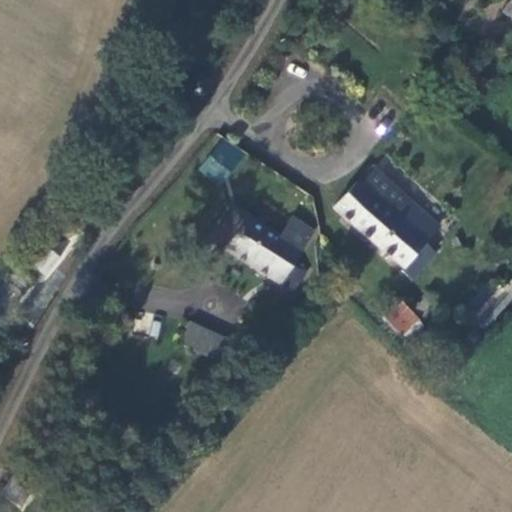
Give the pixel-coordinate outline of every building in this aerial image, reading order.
[(511,0),(509,0),(501,12),(511,18),(511,0)] [(226,136),(207,154),(220,167),(239,149),(226,136)] [(439,227),(453,210),(386,151),(373,166),(371,164),(348,188),(416,248),(413,253),(423,263),(447,235),(439,227)] [(233,231),(300,275),(314,257),(302,248),(312,235),(291,221),(248,193),(241,188),(228,207),(243,217),(233,231)] [(304,202),(291,221),(312,235),(323,217),(304,202)] [(243,217),(228,207),(219,221),(233,231),(243,217)] [(41,246),(25,264),(41,278),(57,260),(41,246)] [(511,280),(511,272),(504,264),(473,298),(485,310),(511,280)] [(433,303),(448,287),(438,278),(424,293),(433,303)] [(511,293),(511,280),(485,310),(492,316),(511,293)] [(429,307),(409,284),(394,299),(414,321),(429,307)] [(210,307),(198,300),(186,322),(199,329),(210,307)] [(240,322),(210,307),(199,329),(229,344),(240,322)] [(4,496),(20,506),(29,492),(13,482),(4,496)]
